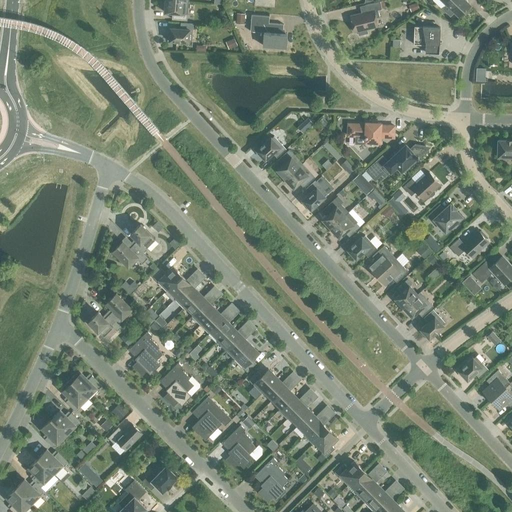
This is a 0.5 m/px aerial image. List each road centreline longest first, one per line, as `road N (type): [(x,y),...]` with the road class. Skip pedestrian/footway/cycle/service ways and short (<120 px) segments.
road 1 (residential): [(138,0),(144,46),(163,84),(423,367)]
road 2 (residential): [(365,423),(165,207),(111,167)]
road 3 (residential): [(247,511),(71,335),(56,330)]
road 4 (residential): [(465,121),(397,108),(351,80),(323,44),(308,0)]
road 5 (residential): [(111,167),(56,330)]
road 6 (residential): [(423,367),(511,464)]
road 7 (residential): [(56,330),(0,448)]
road 8 (residential): [(465,121),(468,61),(490,30),(511,18)]
